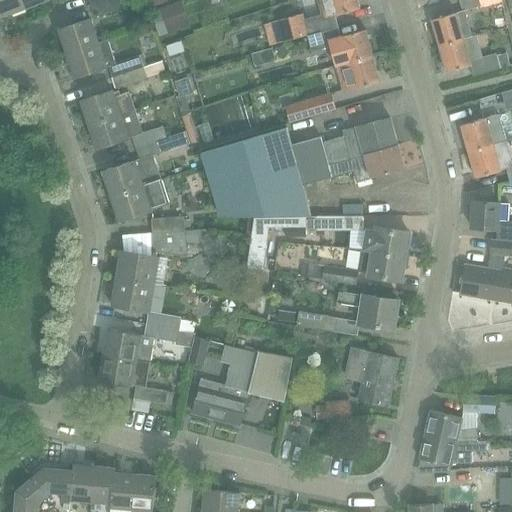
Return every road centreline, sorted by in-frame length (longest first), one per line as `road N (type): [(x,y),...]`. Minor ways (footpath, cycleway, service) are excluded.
road 1 (residential): [(58,419),(89,225),(37,82),(27,68),(0,71)]
road 2 (residential): [(428,351),(443,190),(392,0)]
road 3 (residential): [(397,488),(354,495),(183,461)]
road 4 (residential): [(397,488),(428,351)]
road 5 (residential): [(183,461),(58,419)]
